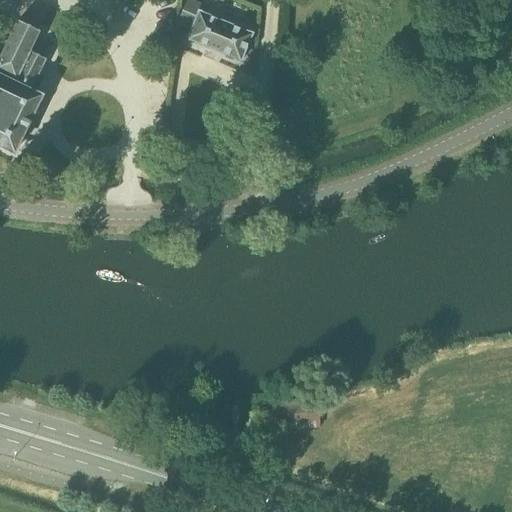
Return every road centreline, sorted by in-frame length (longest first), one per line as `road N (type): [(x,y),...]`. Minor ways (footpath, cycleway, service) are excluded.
road 1 (tertiary): [(511,116),(371,179),(249,209),(105,213),(0,203)]
road 2 (secondary): [(248,511),(0,425)]
road 3 (unknown): [(249,209),(267,0)]
road 4 (unknown): [(132,212),(128,64)]
